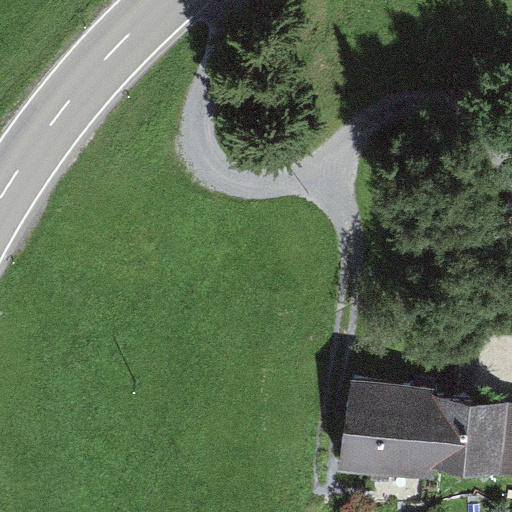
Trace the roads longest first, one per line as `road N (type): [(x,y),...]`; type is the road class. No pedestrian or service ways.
road 1 (track): [(237,0),(204,144),(218,172),(258,193),(327,169),(347,210),(356,280),(329,480)]
road 2 (tertiary): [(175,0),(80,101),(0,215)]
road 3 (track): [(327,169),(384,111),(453,93),(505,119),(511,145)]
